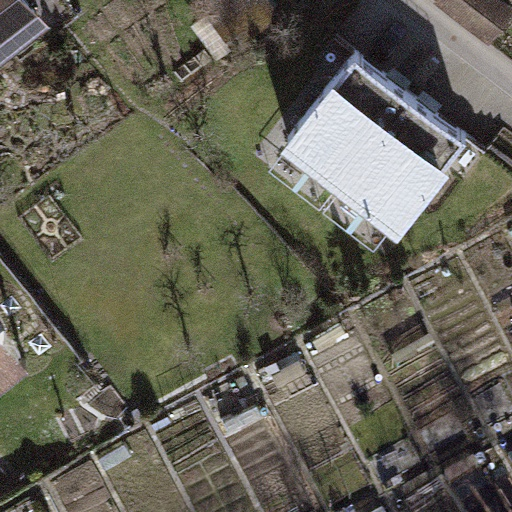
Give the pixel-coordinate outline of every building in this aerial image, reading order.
[(32,0),(0,0),(0,41),(41,10),(32,0)] [(283,19),(270,0),(199,0),(233,51),(283,19)] [(492,0),(439,0),(490,38),(510,13),(492,0)] [(412,86),(348,38),(260,155),(323,203),(412,86)] [(476,136),(412,86),(323,203),(387,253),(476,136)] [(0,366),(13,355),(0,340),(0,366)]
